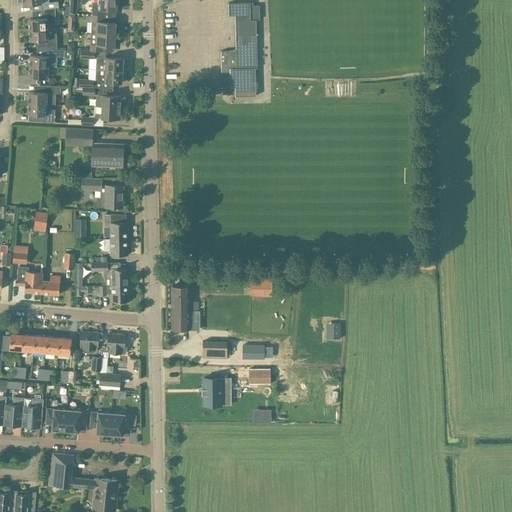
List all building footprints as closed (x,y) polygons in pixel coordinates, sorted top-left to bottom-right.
[(92,15),(104,15),(104,9),(116,10),(116,0),(98,0),(98,3),(93,4),(92,15)] [(250,15),(249,3),(228,3),(228,16),(235,16),(235,15),(250,15)] [(252,3),(249,3),(250,15),(235,15),(235,38),(256,37),(256,20),(257,20),(257,5),(252,6),(252,3)] [(28,19),(29,30),(56,28),(47,29),(47,24),(55,23),(55,10),(43,11),(44,18),(28,19)] [(91,33),(115,34),(116,22),(104,22),(104,15),(92,15),(91,33)] [(45,40),(46,47),(57,47),(56,28),(29,30),(30,41),(45,40)] [(90,51),(95,51),(102,51),(103,45),(115,46),(115,34),(91,33),(90,50),(90,51)] [(235,94),(235,96),(255,96),(255,75),(257,75),(256,37),(235,38),(236,54),(229,55),(229,51),(220,51),(222,94),(235,94)] [(51,56),(30,55),(29,66),(47,67),(57,67),(57,56),(65,56),(65,49),(51,49),(51,56)] [(80,58),(94,59),(95,51),(90,51),(90,50),(81,49),(80,58)] [(96,69),(123,70),(123,58),(97,57),(96,69)] [(179,88),(179,61),(168,61),(168,88),(179,88)] [(29,77),(47,78),(47,67),(29,66),(29,77)] [(95,81),(122,83),(123,70),(96,69),(95,81)] [(93,87),(93,79),(82,79),(81,86),(82,86),(93,87)] [(28,103),(51,104),(55,104),(55,93),(60,93),(60,86),(46,85),(45,93),(28,92),(28,103)] [(82,94),(95,95),(95,87),(93,87),(82,86),(82,94)] [(96,106),(121,107),(121,96),(113,95),(97,94),(96,106)] [(43,122),(54,122),(55,109),(50,109),(51,104),(28,103),(28,114),(43,115),(43,122)] [(101,118),(120,119),(121,107),(96,106),(95,117),(101,118)] [(80,125),(93,126),(94,117),(81,116),(80,125)] [(92,129),(66,128),(65,145),(92,146),(92,129)] [(92,165),(122,166),(123,144),(93,143),(92,165)] [(96,206),(123,207),(123,198),(122,198),(122,186),(102,185),(102,178),(81,177),(81,190),(100,191),(100,197),(96,197),(96,206)] [(33,230),(45,232),(48,213),(36,211),(33,230)] [(111,226),(111,239),(127,238),(127,222),(116,222),(116,214),(104,215),(104,227),(111,226)] [(86,219),(75,219),(75,237),(86,237),(86,219)] [(111,239),(111,255),(128,255),(127,238),(111,239)] [(12,263),(26,264),(27,251),(13,250),(12,263)] [(1,265),(10,266),(11,252),(2,252),(1,265)] [(64,268),(73,269),(74,253),(65,252),(64,268)] [(112,285),(129,285),(128,268),(112,269),(108,269),(108,262),(91,262),(91,271),(104,270),(104,278),(112,278),(112,285)] [(24,286),(24,291),(41,293),(42,280),(42,273),(27,271),(28,267),(18,267),(18,276),(21,276),(20,279),(15,279),(15,285),(24,286)] [(50,275),(50,280),(42,280),(41,293),(59,294),(61,276),(50,275)] [(252,278),(251,296),(274,296),(274,278),(252,278)] [(117,301),(118,303),(127,303),(128,301),(129,301),(129,285),(112,285),(99,286),(99,296),(106,295),(106,293),(112,293),(112,301),(117,301)] [(196,322),(189,322),(189,286),(171,286),(171,330),(196,330),(196,322)] [(229,314),(228,339),(312,341),(313,316),(229,314)] [(332,323),(332,338),(340,338),(341,323),(332,323)] [(82,352),(94,353),(94,352),(96,350),(97,350),(97,346),(98,332),(81,331),(80,344),(80,349),(81,349),(82,351),(82,352)] [(10,336),(3,335),(1,351),(9,351),(9,349),(21,350),(23,334),(10,333),(10,336)] [(108,353),(122,354),(122,353),(126,353),(127,342),(124,342),(125,334),(108,333),(107,346),(101,346),(101,351),(108,351),(108,353)] [(35,335),(23,334),(21,350),(33,351),(35,335)] [(35,335),(33,351),(45,352),(47,336),(35,335)] [(47,336),(45,352),(57,353),(58,337),(47,336)] [(71,338),(58,337),(57,353),(69,354),(71,338)] [(202,358),(226,358),(226,341),(203,341),(202,358)] [(243,345),(242,358),(263,358),(264,345),(243,345)] [(91,370),(101,370),(101,357),(92,356),(91,370)] [(270,368),(249,368),(249,384),(270,384),(270,368)] [(98,385),(120,387),(121,374),(99,372),(98,385)] [(221,391),(221,377),(212,377),(204,377),(204,388),(202,388),(202,394),(204,394),(204,405),(212,405),(221,405),(221,391)] [(280,377),(280,403),(311,403),(311,377),(280,377)] [(15,416),(22,416),(23,406),(24,398),(13,398),(12,405),(5,404),(4,404),(4,415),(3,415),(2,425),(9,426),(9,428),(14,428),(15,416)] [(28,430),(33,430),(34,417),(41,418),(42,400),(31,399),(31,406),(23,406),(22,416),(21,427),(28,427),(28,430)] [(55,432),(65,433),(67,410),(54,409),(54,410),(47,409),(46,423),(49,424),(53,424),(52,429),(56,430),(55,432)] [(65,433),(74,433),(75,431),(78,431),(78,426),(82,426),(85,427),(87,412),(80,412),(80,411),(67,410),(65,433)] [(100,435),(109,436),(111,414),(98,413),(91,412),(90,427),(93,427),(97,427),(96,433),(100,433),(100,435)] [(109,436),(118,437),(119,435),(122,435),(122,429),(126,430),(130,430),(131,416),(124,415),(111,414),(109,436)] [(92,509),(114,511),(118,481),(95,478),(95,480),(71,477),(73,456),(52,453),(49,485),(61,486),(60,490),(69,491),(69,487),(70,487),(70,486),(94,489),(92,509)] [(0,511),(14,511),(15,502),(9,502),(10,491),(2,490),(2,492),(0,492),(0,511)] [(14,511),(33,511),(34,504),(27,503),(28,492),(21,492),(20,494),(16,493),(15,502),(14,511)]
